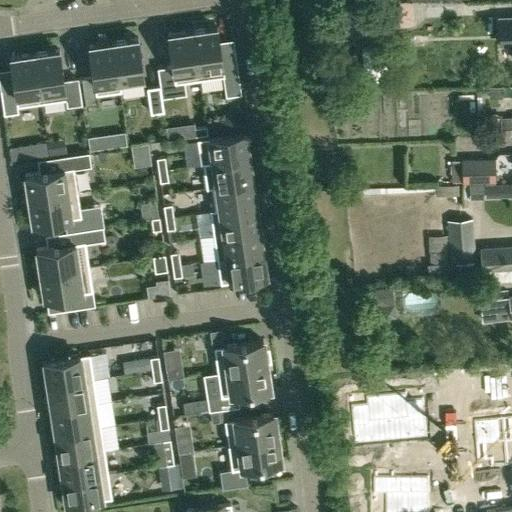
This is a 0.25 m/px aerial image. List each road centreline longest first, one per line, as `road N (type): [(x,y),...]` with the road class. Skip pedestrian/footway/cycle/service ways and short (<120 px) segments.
road 1 (residential): [(284,308),(248,25),(227,0)]
road 2 (residential): [(17,346),(284,308)]
road 3 (residential): [(204,0),(0,29)]
road 4 (residential): [(315,511),(284,308)]
road 5 (residential): [(0,197),(17,346)]
